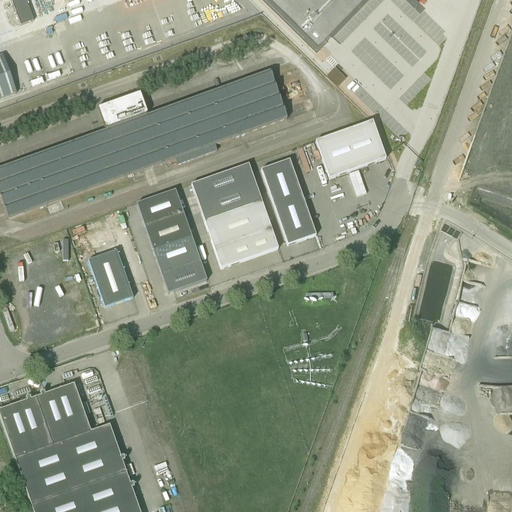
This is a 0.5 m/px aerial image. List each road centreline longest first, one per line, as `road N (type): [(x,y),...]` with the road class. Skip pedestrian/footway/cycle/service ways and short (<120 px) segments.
road 1 (residential): [(9,370),(358,248),(386,228),(400,196)]
road 2 (unknown): [(511,260),(462,361),(470,394),(511,454)]
